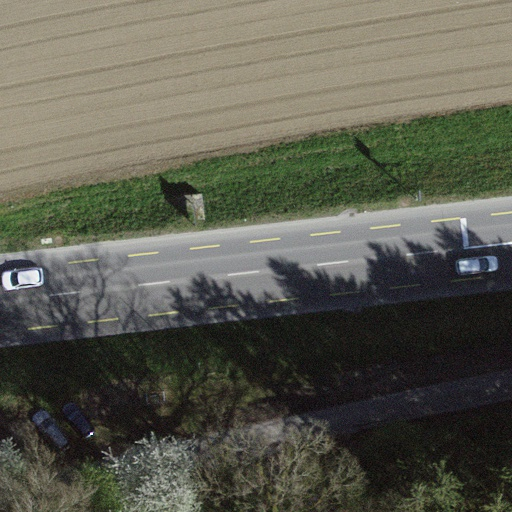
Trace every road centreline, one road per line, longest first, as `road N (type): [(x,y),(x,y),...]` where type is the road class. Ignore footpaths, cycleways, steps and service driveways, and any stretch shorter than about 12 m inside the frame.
road 1 (residential): [(0,500),(250,438),(511,389)]
road 2 (primary): [(511,243),(0,300)]
